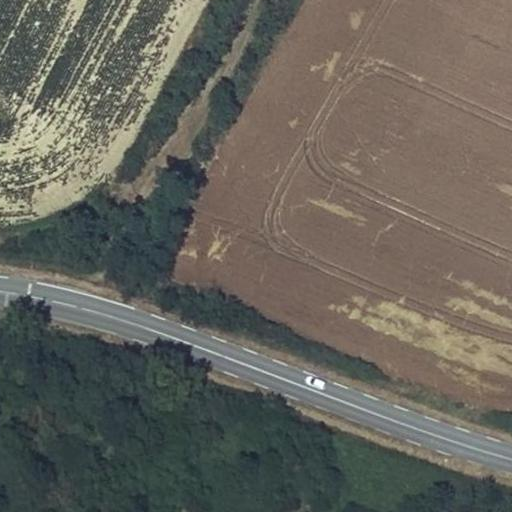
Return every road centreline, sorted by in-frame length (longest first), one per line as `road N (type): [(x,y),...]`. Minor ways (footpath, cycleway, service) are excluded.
road 1 (tertiary): [(0,290),(135,323),(511,459)]
road 2 (track): [(76,304),(264,0)]
